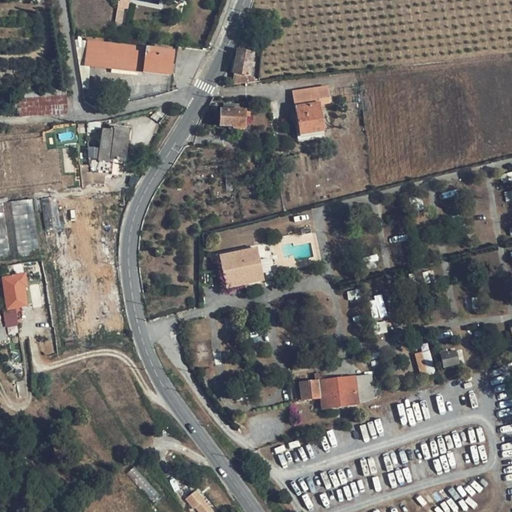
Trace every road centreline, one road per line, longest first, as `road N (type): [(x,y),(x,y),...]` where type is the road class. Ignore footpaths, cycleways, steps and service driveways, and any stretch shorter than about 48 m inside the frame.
road 1 (secondary): [(201,99),(140,200),(130,246),(133,287),(155,367),(253,511)]
road 2 (residential): [(65,0),(85,115),(201,99)]
